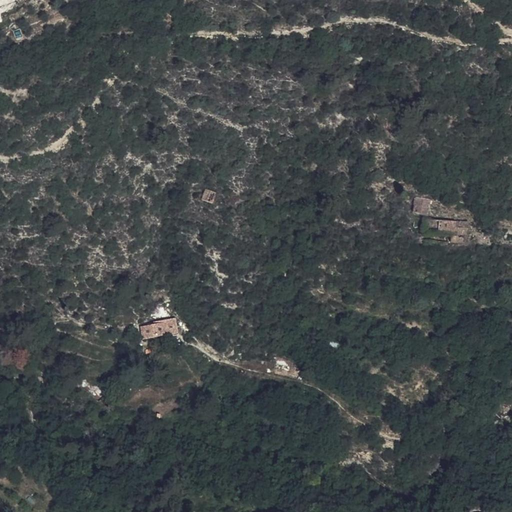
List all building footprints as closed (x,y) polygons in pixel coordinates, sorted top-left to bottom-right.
[(201,200),(211,204),(215,194),(206,189),(201,200)] [(422,215),(430,203),(417,196),(411,208),(422,215)] [(450,238),(455,238),(456,224),(423,222),(423,235),(450,238)] [(466,225),(456,224),(455,238),(464,239),(466,225)] [(164,319),(140,323),(142,334),(165,331),(164,319)] [(230,353),(240,352),(239,342),(229,343),(230,353)]
